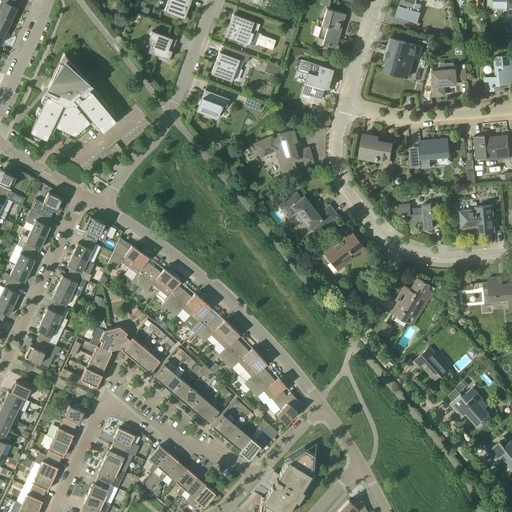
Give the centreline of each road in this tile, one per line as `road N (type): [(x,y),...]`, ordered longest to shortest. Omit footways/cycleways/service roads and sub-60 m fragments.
road 1 (residential): [(395,249),(363,320),(367,340),(498,486),(503,511)]
road 2 (residential): [(322,408),(250,321),(101,207)]
road 3 (residential): [(255,476),(104,403),(53,511)]
road 4 (residential): [(101,207),(170,114),(214,0)]
road 5 (residential): [(0,382),(82,196)]
road 6 (residential): [(395,249),(344,195),(333,148),(346,98)]
road 7 (residential): [(511,110),(403,120),(346,98)]
